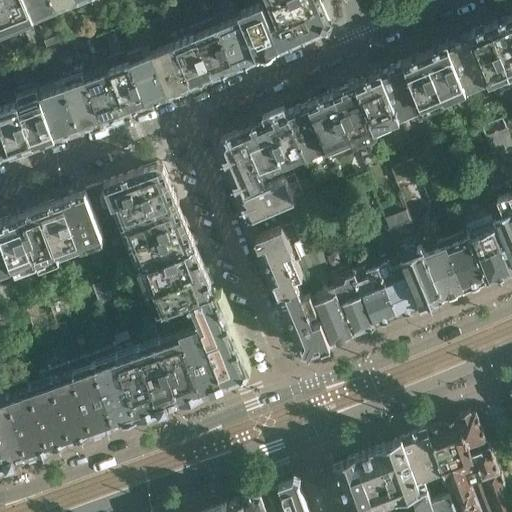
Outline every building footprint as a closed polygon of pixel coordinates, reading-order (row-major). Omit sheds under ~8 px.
[(33,14),(27,0),(0,0),(0,27),(19,20),(26,37),(40,32),(33,14)] [(55,6),(52,0),(27,0),(33,14),(55,6)] [(322,1),(321,0),(267,0),(275,19),(276,20),(322,1)] [(279,46),(269,21),(261,1),(239,10),(258,55),(279,46)] [(325,26),(329,17),(328,17),(322,1),(276,20),(275,19),(269,21),(279,46),(309,33),(325,26)] [(258,55),(239,10),(236,2),(224,6),(227,16),(231,18),(218,23),(235,64),(258,55)] [(511,12),(493,20),(511,65),(511,12)] [(511,69),(511,65),(493,20),(469,30),(488,76),(490,79),(511,69)] [(235,64),(218,23),(196,32),(213,73),(235,64)] [(488,76),(469,30),(448,40),(467,85),(488,76)] [(213,73),(196,32),(174,41),(191,83),(213,73)] [(467,85),(448,40),(425,49),(444,94),(467,85)] [(191,83),(174,41),(151,50),(168,92),(191,83)] [(168,92),(151,50),(142,53),(139,46),(126,51),(129,59),(147,101),(168,92)] [(444,94),(425,49),(403,59),(422,103),(444,94)] [(147,101),(129,59),(108,67),(124,109),(147,101)] [(422,103),(403,59),(381,68),(400,113),(422,103)] [(124,109),(108,67),(86,76),(101,118),(124,109)] [(400,113),(381,68),(356,79),(375,123),(400,113)] [(101,118),(86,76),(63,84),(79,126),(101,118)] [(375,123),(356,79),(334,89),(353,132),(359,149),(363,147),(356,131),(363,128),(370,144),(382,139),(375,123)] [(79,126),(63,84),(41,92),(56,134),(79,126)] [(353,132),(334,89),(334,88),(308,99),(328,143),(353,132)] [(56,134),(41,92),(18,100),(34,142),(56,134)] [(328,143),(308,99),(286,109),(305,152),(328,143)] [(34,142),(18,100),(0,107),(0,118),(11,150),(34,142)] [(305,152),(286,109),(265,118),(283,161),(305,152)] [(511,143),(501,116),(480,124),(507,190),(511,201),(511,143)] [(0,154),(11,150),(0,118),(0,154)] [(283,161),(265,118),(243,127),(261,170),(283,161)] [(261,170),(243,127),(221,136),(218,143),(219,143),(240,193),(266,182),(261,170)] [(440,162),(433,145),(419,151),(425,168),(440,162)] [(99,208),(119,200),(170,181),(170,180),(163,164),(164,164),(157,160),(157,161),(144,165),(144,166),(90,185),(99,208)] [(285,175),(266,182),(240,193),(249,216),(285,201),(294,197),(285,175)] [(178,201),(170,181),(119,200),(127,221),(178,201)] [(102,232),(94,210),(86,187),(63,195),(80,240),(102,232)] [(511,201),(507,190),(498,194),(504,209),(493,214),(496,221),(511,259),(511,201)] [(295,204),(306,199),(304,193),(294,197),(285,201),(288,207),(295,204)] [(80,240),(63,195),(41,203),(57,249),(60,256),(73,251),(71,244),(80,240)] [(187,222),(178,201),(127,221),(136,242),(187,222)] [(300,253),(294,238),(299,236),(292,218),(299,215),(295,204),(288,207),(285,201),(249,216),(256,233),(280,291),(300,283),(297,275),(303,273),(296,255),(300,253)] [(57,249),(41,203),(18,212),(33,253),(35,257),(57,249)] [(33,253),(18,212),(0,218),(0,230),(12,262),(33,253)] [(511,268),(511,259),(496,221),(469,232),(487,278),(511,268)] [(195,243),(187,222),(136,242),(144,263),(195,243)] [(0,266),(12,262),(0,230),(0,266)] [(487,278),(469,232),(447,241),(465,287),(467,286),(466,286),(486,279),(487,278)] [(465,287),(447,241),(425,250),(442,296),(443,296),(444,295),(463,288),(465,287)] [(442,296),(425,250),(422,242),(414,246),(415,249),(400,255),(407,272),(420,304),(442,296)] [(205,266),(195,243),(144,263),(153,286),(205,266)] [(420,305),(420,304),(407,272),(395,277),(388,259),(377,263),(398,314),(400,313),(406,310),(406,311),(413,308),(413,307),(419,305),(420,305)] [(398,314),(377,263),(365,268),(366,269),(356,273),(376,323),(377,322),(383,319),(383,320),(390,317),(396,314),(396,315),(398,314)] [(214,288),(205,266),(153,286),(162,308),(170,305),(189,298),(214,288)] [(139,291),(130,268),(125,270),(129,281),(134,293),(139,291)] [(376,323),(356,273),(355,271),(345,275),(352,293),(340,298),(353,332),(355,331),(368,326),(376,323)] [(353,332),(340,298),(336,289),(319,295),(311,275),(305,277),(310,289),(331,341),(353,332)] [(331,341),(310,289),(304,291),(300,283),(280,291),(302,346),(310,349),(331,341)] [(247,366),(214,288),(189,298),(193,308),(200,325),(202,325),(224,380),(244,373),(247,366)] [(148,313),(139,291),(134,293),(143,315),(148,313)] [(193,308),(189,298),(170,305),(174,315),(193,308)] [(174,315),(170,305),(162,308),(148,313),(152,323),(174,315)] [(152,323),(148,313),(143,315),(146,325),(152,323)] [(224,380),(202,325),(200,325),(181,333),(203,387),(224,380)] [(203,387),(181,333),(159,341),(181,395),(203,387)] [(159,403),(139,348),(138,343),(132,341),(126,343),(124,349),(125,353),(118,356),(137,411),(159,403)] [(181,395),(159,341),(139,348),(159,403),(167,400),(181,395)] [(124,416),(137,411),(118,356),(96,364),(116,418),(124,416)] [(116,418),(96,364),(74,371),(94,426),(103,423),(116,418)] [(94,426),(74,371),(53,379),(72,434),(94,426)] [(72,434),(53,379),(31,387),(50,442),(72,434)] [(50,442),(31,387),(9,395),(28,450),(37,447),(37,446),(50,442)] [(28,450),(9,395),(0,398),(0,438),(7,457),(7,458),(15,455),(15,454),(28,450)] [(511,511),(511,509),(503,484),(506,483),(503,473),(499,474),(494,460),(498,458),(494,448),(491,449),(477,412),(476,409),(471,411),(470,408),(459,412),(460,415),(442,422),(441,421),(430,425),(430,426),(427,428),(460,511),(511,511)] [(425,496),(427,500),(419,503),(422,511),(460,511),(427,428),(427,425),(402,435),(422,487),(418,488),(421,497),(425,496)] [(422,487),(402,435),(383,442),(383,443),(377,445),(396,498),(414,491),(419,503),(427,500),(425,496),(421,497),(418,488),(422,487)] [(396,498),(377,445),(356,453),(375,506),(391,500),(396,498)] [(357,511),(375,506),(356,453),(350,455),(334,461),(352,511),(357,511)] [(310,511),(298,478),(297,479),(293,477),(293,476),(292,476),(292,477),(281,482),(291,511),(310,511)] [(291,511),(281,482),(281,481),(261,488),(261,489),(269,511),(291,511)] [(269,511),(261,489),(242,496),(248,511),(269,511)] [(248,511),(242,496),(227,501),(230,511),(248,511)] [(394,511),(391,500),(375,506),(357,511),(394,511)] [(230,511),(227,501),(197,511),(230,511)]
